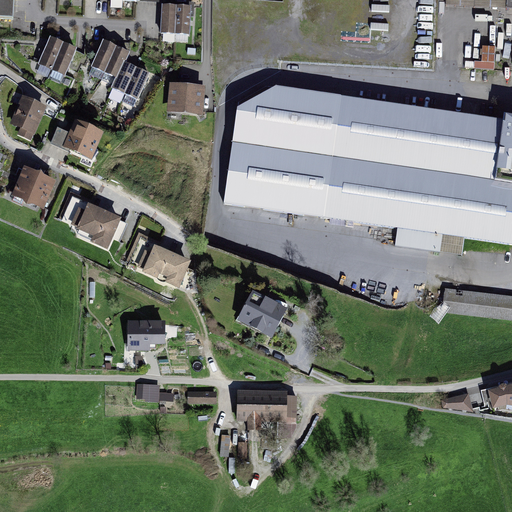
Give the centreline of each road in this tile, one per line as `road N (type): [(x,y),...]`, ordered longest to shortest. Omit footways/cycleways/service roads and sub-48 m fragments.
road 1 (track): [(323,392),(0,380)]
road 2 (residential): [(0,132),(188,243)]
road 3 (track): [(511,372),(431,388),(323,392)]
road 4 (residential): [(29,0),(46,18),(153,24)]
